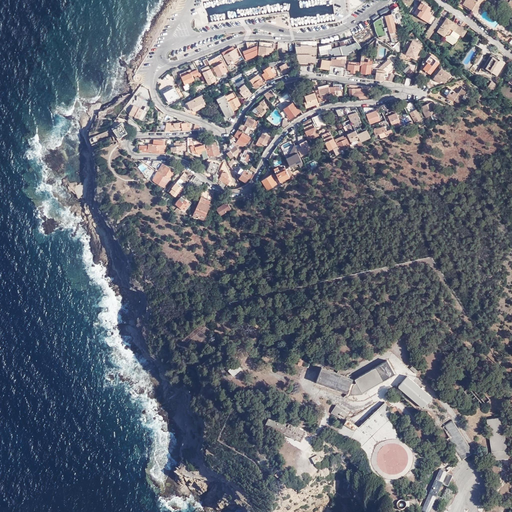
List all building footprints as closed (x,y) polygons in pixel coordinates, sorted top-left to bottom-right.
[(465,0),(463,4),(471,9),(475,2),(472,0),(465,0)] [(484,0),(476,0),(475,2),(471,9),(475,12),(479,5),(481,6),(484,0)] [(434,19),(435,17),(427,12),(430,7),(421,1),(417,7),(420,9),(416,14),(431,24),(434,19)] [(391,12),(392,14),(395,24),(399,23),(398,18),(401,17),(397,8),(393,10),(391,12)] [(377,20),(373,22),(375,30),(379,38),(383,40),(394,37),(396,44),(399,40),(395,24),(392,14),(384,16),(377,20)] [(431,24),(424,35),(427,38),(434,28),(440,20),(439,20),(440,18),(440,19),(442,17),(438,14),(434,19),(431,24)] [(442,22),(437,30),(437,31),(443,35),(449,34),(452,30),(462,37),(466,31),(463,29),(459,26),(446,17),(442,22)] [(440,20),(434,28),(437,30),(442,22),(440,20)] [(368,36),(370,35),(367,31),(356,37),(361,44),(370,39),(368,36)] [(320,58),(322,58),(331,58),(335,58),(346,55),(349,54),(349,51),(353,50),(353,48),(356,47),(353,41),(352,41),(351,42),(349,39),(338,42),(319,46),(320,58)] [(410,43),(409,46),(405,53),(415,57),(416,54),(417,51),(421,44),(411,40),(410,43)] [(257,57),(257,42),(246,42),(247,49),(241,51),(244,59),(245,58),(247,61),(257,57)] [(272,53),(273,44),(260,42),(258,56),(263,56),(264,53),(269,54),(269,52),(272,53)] [(314,72),(315,62),(315,58),(317,47),(295,46),(301,72),(307,72),(314,72)] [(383,60),(389,54),(382,47),(376,53),(383,60)] [(241,55),(237,48),(234,49),(228,53),(227,50),(222,53),(228,63),(241,55)] [(208,62),(211,67),(212,68),(213,67),(218,76),(227,71),(220,59),(222,57),(221,55),(208,62)] [(439,62),(434,58),(430,55),(425,61),(428,62),(423,68),(430,74),(439,62)] [(504,62),(500,59),(499,60),(496,59),(492,56),(487,64),(485,67),(490,70),(496,75),(504,62)] [(315,72),(329,74),(331,61),(322,59),(322,58),(320,58),(315,58),(315,62),(317,63),(315,72)] [(329,74),(344,76),(346,59),(341,59),(341,60),(331,59),(331,61),(329,74)] [(389,59),(382,65),(384,67),(391,61),(389,59)] [(360,60),(360,64),(362,64),(360,73),(370,75),(372,61),(368,60),(367,61),(363,61),(360,60)] [(391,61),(384,67),(383,69),(387,74),(396,67),(391,61)] [(287,67),(285,63),(280,66),(282,70),(281,70),(283,74),(290,70),(288,66),(287,67)] [(358,65),(348,64),(347,69),(351,70),(351,73),(355,73),(355,70),(358,70),(359,65),(358,65)] [(267,81),(274,76),(276,75),(275,73),(275,74),(274,72),(275,71),(273,68),(272,69),(270,66),(264,70),(265,72),(262,74),(267,81)] [(412,73),(413,72),(408,66),(403,71),(410,78),(413,75),(412,73)] [(447,78),(450,75),(441,68),(433,78),(440,83),(440,82),(441,80),(443,82),(444,83),(447,78)] [(194,80),(189,70),(180,74),(185,84),(194,80)] [(211,73),(209,70),(203,72),(205,75),(204,76),(208,84),(216,81),(212,72),(211,73)] [(255,88),(263,82),(257,75),(250,81),(255,88)] [(487,87),(492,91),(496,84),(491,80),(487,87)] [(294,88),(290,82),(284,83),(289,91),(294,88)] [(244,97),(250,92),(244,84),(240,88),(241,89),(239,90),(239,92),(244,97)] [(169,102),(179,97),(173,86),(163,92),(169,102)] [(328,87),(318,89),(319,95),(320,99),(325,99),(329,98),(329,100),(331,99),(330,96),(328,87)] [(339,87),(328,87),(330,96),(342,96),(342,90),(339,90),(339,88),(339,87)] [(465,92),(460,89),(457,94),(448,87),(443,94),(452,101),(454,99),(458,102),(465,92)] [(274,95),(270,89),(263,94),(266,97),(268,100),(274,95)] [(359,97),(369,96),(369,91),(362,91),(355,91),(355,89),(349,89),(349,97),(359,97)] [(225,96),(232,111),(238,108),(237,106),(240,105),(233,92),(225,96)] [(246,100),(252,94),(250,92),(244,97),(246,100)] [(320,106),(319,102),(318,103),(314,92),(309,94),(310,95),(305,97),(306,101),(304,101),(306,107),(315,104),(316,107),(320,106)] [(194,99),(199,108),(206,105),(201,95),(194,99)] [(226,118),(234,114),(232,111),(225,96),(225,95),(217,99),(226,118)] [(273,106),(268,100),(266,97),(259,103),(260,104),(256,108),(258,111),(256,113),(261,116),(273,106)] [(432,101),(433,99),(427,97),(422,99),(426,103),(420,106),(425,118),(436,113),(431,102),(432,101)] [(194,112),(199,108),(194,99),(187,102),(190,108),(192,108),(194,112)] [(285,116),(288,120),(300,111),(297,108),(296,108),(292,102),(283,109),(287,115),(285,116)] [(421,118),(413,103),(406,107),(415,122),(421,118)] [(133,105),(128,114),(129,114),(131,117),(132,116),(142,121),(146,112),(145,111),(146,107),(144,106),(142,110),(133,105)] [(379,120),(375,109),(364,109),(370,124),(379,120)] [(404,124),(402,120),(400,121),(395,113),(388,116),(394,129),(404,124)] [(253,129),(257,122),(248,117),(244,124),(253,129)] [(351,122),(355,130),(358,136),(363,135),(359,126),(361,125),(358,119),(351,122)] [(182,130),(190,130),(189,126),(187,126),(187,123),(186,122),(181,123),(180,122),(173,123),(173,125),(170,125),(170,123),(166,122),(165,131),(169,131),(170,128),(175,129),(181,128),(182,130)] [(127,133),(121,124),(113,129),(118,138),(127,133)] [(363,135),(368,133),(367,131),(366,132),(362,125),(361,125),(359,126),(363,135)] [(314,126),(305,130),(311,142),(320,138),(314,126)] [(378,134),(380,139),(390,135),(393,134),(391,129),(386,131),(384,126),(373,130),(375,135),(378,134)] [(242,132),(242,131),(238,129),(234,136),(239,139),(246,143),(247,143),(250,137),(242,132)] [(352,144),(360,141),(358,136),(355,130),(347,134),(352,144)] [(263,143),(264,144),(269,136),(262,132),(258,140),(263,143)] [(339,151),(330,132),(322,135),(329,150),(332,149),(334,154),(339,151)] [(334,139),(339,150),(342,149),(350,146),(345,136),(344,137),(343,135),(334,139)] [(163,140),(153,139),(153,144),(148,143),(148,146),(147,153),(165,154),(165,145),(164,145),(162,145),(163,140)] [(301,156),(309,152),(307,148),(309,147),(306,141),(301,143),(301,147),(297,149),(301,156)] [(176,147),(174,147),(171,147),(171,151),(173,151),(176,151),(176,150),(186,150),(185,142),(179,142),(179,146),(176,146),(176,147)] [(214,148),(216,147),(215,142),(206,144),(209,156),(216,154),(214,148)] [(205,152),(203,144),(194,147),(195,152),(197,152),(197,154),(205,152)] [(239,151),(236,146),(235,146),(226,153),(230,158),(239,151)] [(251,162),(254,153),(245,148),(241,157),(244,158),(244,160),(247,162),(248,160),(251,162)] [(296,154),(291,156),(288,157),(290,161),(288,162),(290,167),(301,162),(297,153),(296,154)] [(210,162),(206,171),(210,173),(210,175),(214,177),(218,165),(210,162)] [(162,163),(157,172),(161,174),(168,179),(173,170),(162,163)] [(280,181),(289,177),(291,176),(287,168),(285,169),(285,167),(279,170),(280,171),(276,173),(280,181)] [(188,171),(184,168),(180,174),(184,177),(188,171)] [(249,179),(252,174),(244,169),(238,178),(245,182),(246,180),(248,178),(249,179)] [(161,174),(157,172),(152,180),(154,182),(163,188),(170,180),(168,179),(161,174)] [(221,186),(225,187),(229,180),(227,179),(228,177),(226,172),(222,172),(220,175),(221,175),(219,179),(219,180),(217,184),(221,186)] [(267,189),(276,184),(271,174),(261,180),(267,189)] [(201,189),(204,183),(199,179),(195,185),(199,188),(201,189)] [(178,193),(180,194),(185,189),(176,182),(171,188),(169,186),(166,190),(175,196),(176,195),(178,193)] [(181,195),(175,203),(184,210),(185,208),(186,209),(191,202),(181,195)] [(206,201),(200,198),(199,201),(198,201),(193,214),(203,218),(209,205),(208,204),(209,200),(206,199),(206,201)] [(220,215),(231,208),(226,202),(216,209),(220,215)] [(262,351),(270,355),(274,348),(265,344),(262,351)] [(348,393),(361,391),(394,372),(387,360),(355,379),(356,382),(354,383),(352,382),(352,379),(321,367),(316,381),(348,393)] [(227,369),(233,376),(241,369),(236,362),(227,369)] [(453,380),(478,409),(489,400),(463,370),(453,380)] [(399,386),(423,407),(431,397),(407,376),(399,386)] [(348,441),(359,447),(397,410),(393,407),(391,409),(384,403),(359,427),(346,420),(343,424),(354,430),(348,441)] [(331,412),(342,421),(347,413),(336,405),(331,412)] [(424,415),(429,421),(433,417),(428,411),(424,415)] [(266,423),(300,441),(304,432),(270,414),(266,423)] [(487,419),(493,459),(508,457),(502,417),(487,419)] [(452,437),(449,439),(462,459),(473,451),(452,420),(444,425),(452,437)] [(311,458),(314,464),(321,460),(318,455),(311,458)] [(422,511),(424,511),(436,511),(442,499),(437,496),(443,484),(448,486),(453,476),(440,470),(422,511)]
